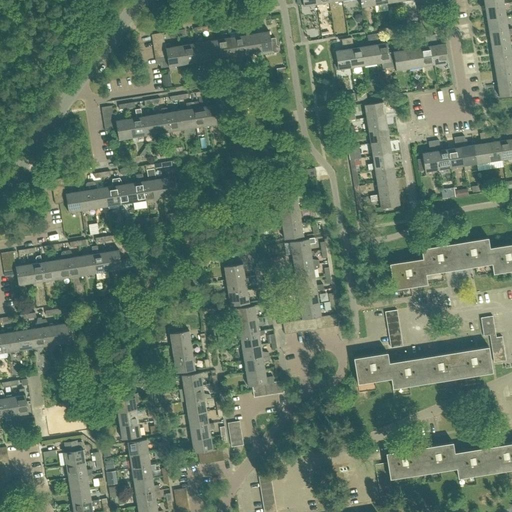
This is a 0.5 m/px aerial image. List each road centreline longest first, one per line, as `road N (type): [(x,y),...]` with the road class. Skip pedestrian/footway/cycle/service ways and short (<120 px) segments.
road 1 (residential): [(296,503),(290,466),(333,456),(511,378)]
road 2 (residential): [(425,123),(465,111),(447,0)]
road 3 (unclassified): [(0,195),(74,89)]
